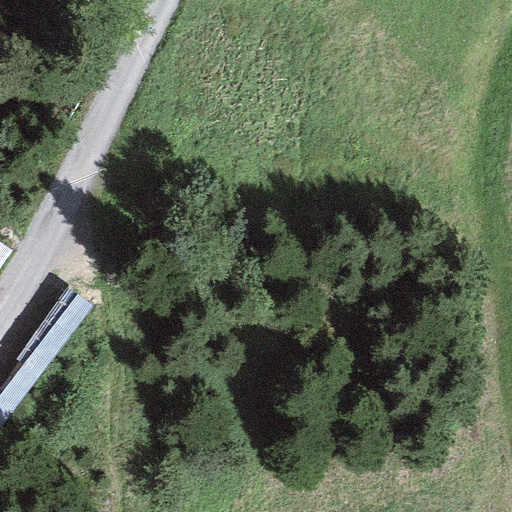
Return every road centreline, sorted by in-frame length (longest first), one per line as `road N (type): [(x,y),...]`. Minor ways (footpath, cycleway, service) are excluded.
road 1 (track): [(0,311),(175,0)]
road 2 (track): [(127,511),(113,306),(78,175)]
